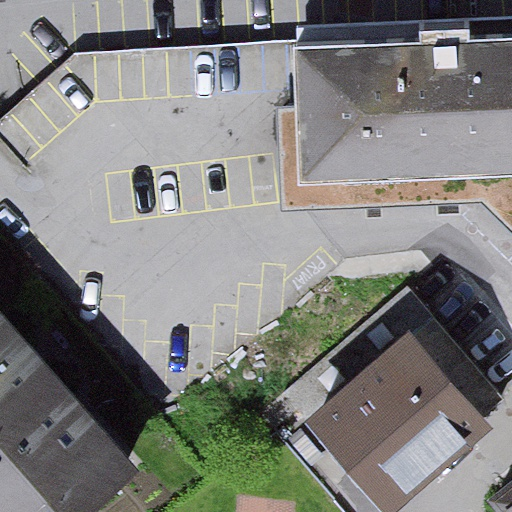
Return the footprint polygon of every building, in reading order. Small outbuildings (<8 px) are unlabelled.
[(511,34),(292,42),(297,177),(511,169),(511,34)] [(511,237),(511,169),(297,177),(297,217),(484,209),(511,237)] [(94,511),(140,473),(0,311),(0,511),(94,511)] [(404,511),(493,429),(403,333),(307,422),(391,511),(404,511)] [(511,511),(511,480),(484,502),(491,511),(511,511)]
